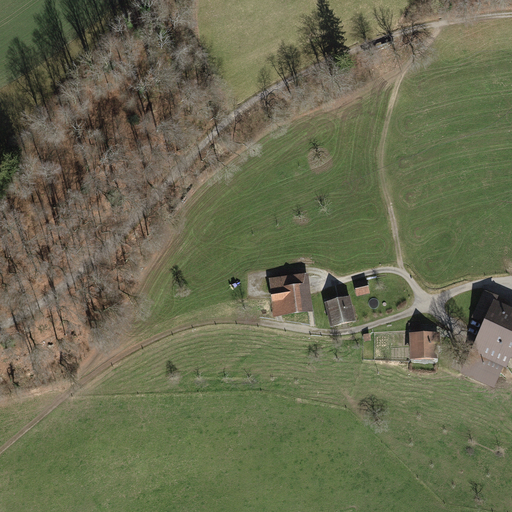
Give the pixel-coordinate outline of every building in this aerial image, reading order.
[(309,287),(308,276),(270,281),(275,315),(306,311),(303,288),(309,287)] [(355,284),(357,295),(369,292),(367,282),(355,284)] [(485,293),(474,317),(486,322),(472,351),(471,351),(462,372),(485,382),(489,372),(482,369),(488,358),(501,364),(508,349),(511,351),(511,317),(493,308),(497,299),(485,293)] [(347,300),(328,304),(333,326),(352,321),(347,300)] [(437,335),(412,335),(412,339),(413,339),(413,358),(434,358),(434,346),(438,346),(437,335)]
